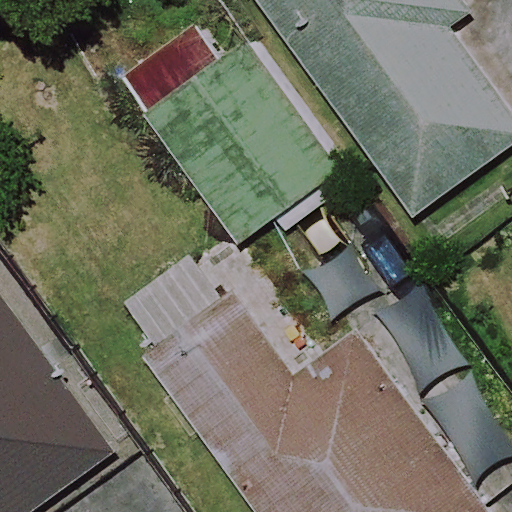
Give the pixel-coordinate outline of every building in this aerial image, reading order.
[(269,0),(418,215),(511,150),(511,94),(447,0),(269,0)] [(350,164),(258,43),(152,125),(244,245),(350,164)] [(489,511),(364,340),(303,385),(240,299),(156,361),(265,511),(489,511)] [(0,511),(35,511),(111,461),(0,300),(0,511)] [(181,511),(150,465),(79,511),(181,511)]
